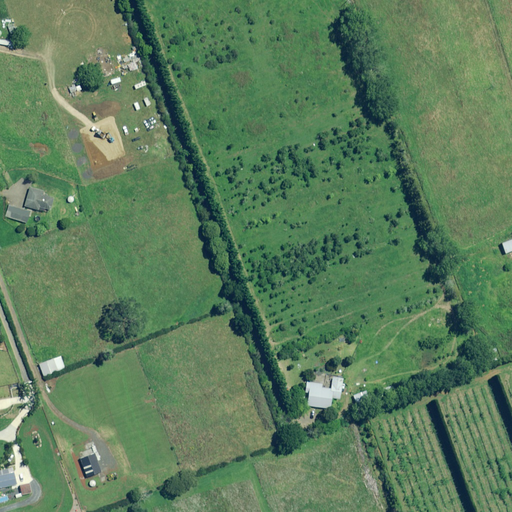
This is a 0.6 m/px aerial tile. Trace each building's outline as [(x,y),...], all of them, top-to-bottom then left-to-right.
[(42,191),(29,188),(24,206),(43,211),(44,209),(49,210),(52,197),(41,194),(42,191)] [(29,211),(8,205),(5,217),(25,223),(29,211)] [(511,250),(511,239),(501,243),(504,253),(511,250)] [(64,368),(60,356),(38,364),(43,376),(64,368)] [(341,378),(331,377),(330,389),(320,388),(320,384),(306,382),(304,392),(308,393),(306,406),(329,409),(330,398),(339,399),(341,378)] [(368,400),(365,391),(352,396),(356,405),(368,400)] [(100,472),(93,454),(79,459),(86,477),(100,472)] [(0,488),(16,484),(13,473),(0,475),(0,488)] [(30,493),(28,482),(18,485),(21,495),(30,493)]
